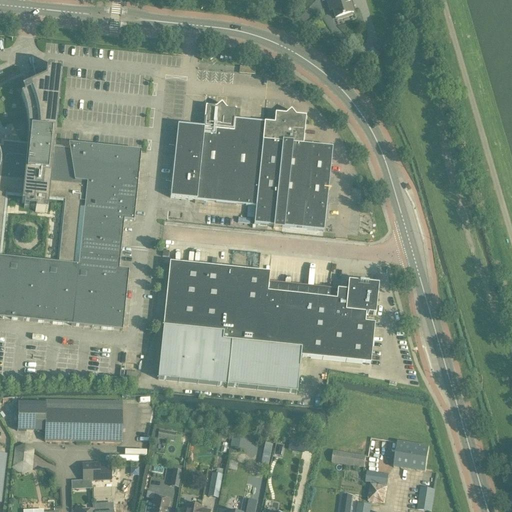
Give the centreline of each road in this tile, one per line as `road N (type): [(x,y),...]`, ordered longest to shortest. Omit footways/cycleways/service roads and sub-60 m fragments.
road 1 (secondary): [(413,257),(383,158),(356,108),(320,71),(269,43),(213,28),(0,5)]
road 2 (secondary): [(488,511),(413,257)]
road 3 (unclassified): [(413,257),(163,233)]
road 4 (unclassified): [(443,0),(511,237)]
